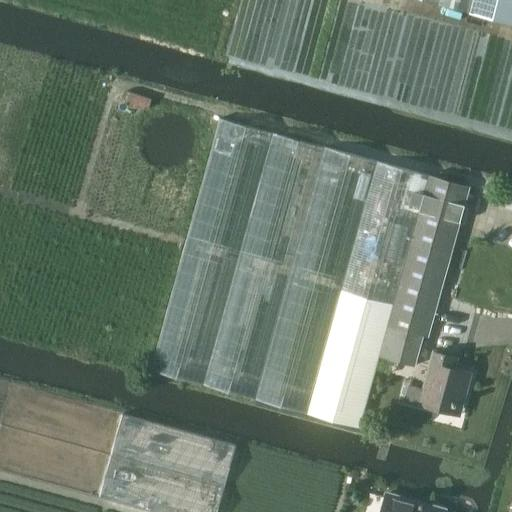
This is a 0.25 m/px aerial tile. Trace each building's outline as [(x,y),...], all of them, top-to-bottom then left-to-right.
[(418,0),(468,13),(471,0),(418,0)] [(511,0),(471,0),(468,13),(511,24),(511,0)] [(196,144),(196,138),(194,132),(192,127),(188,122),(184,119),(179,115),(172,113),(166,112),(160,112),(153,114),(148,117),(143,121),(139,125),(136,131),(134,136),(133,143),(134,149),(135,155),(138,160),(141,165),(146,169),(152,172),(156,174),(163,175),(169,175),(175,173),(180,171),(185,167),(190,163),(194,156),(196,150),(196,144)] [(428,336),(459,225),(469,187),(219,119),(152,369),(358,429),(380,355),(416,364),(424,335),(428,336)] [(470,372),(446,366),(448,356),(435,353),(425,391),(408,387),(404,401),(435,409),(437,401),(461,408),(470,372)] [(381,511),(444,511),(442,506),(434,504),(431,506),(386,494),(381,511)]
